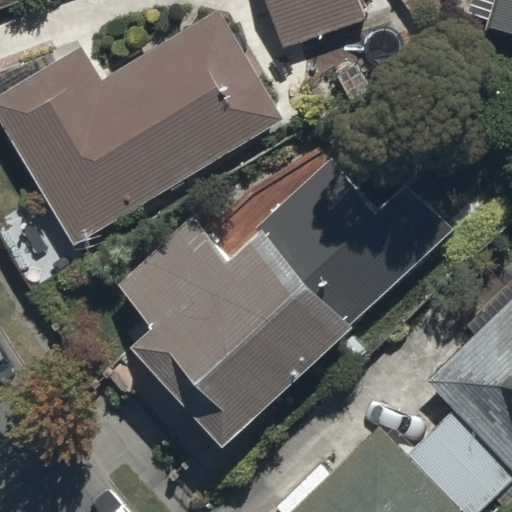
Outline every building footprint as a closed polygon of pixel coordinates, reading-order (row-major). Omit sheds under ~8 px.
[(362,0),(271,0),(288,49),(370,22),(362,0)] [(511,0),(482,0),(474,26),(511,36),(511,0)] [(0,100),(0,122),(77,248),(291,118),(224,9),(110,79),(89,46),(0,100)] [(144,348),(239,446),(467,227),(427,187),(398,215),(342,157),(238,258),(196,215),(124,284),(166,327),(144,348)] [(296,511),(499,511),(511,501),(511,309),(435,382),(463,406),(416,460),(386,428),(296,511)]
